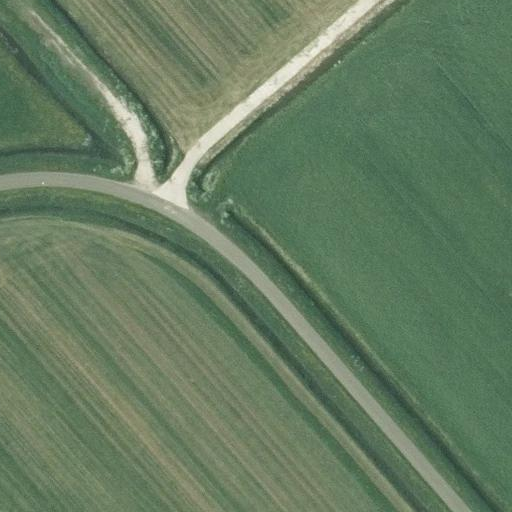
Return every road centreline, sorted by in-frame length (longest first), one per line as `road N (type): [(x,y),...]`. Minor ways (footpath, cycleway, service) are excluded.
road 1 (unclassified): [(0,177),(85,175),(171,206),(249,268),(469,511)]
road 2 (track): [(171,206),(209,142),(370,0)]
road 3 (track): [(137,194),(141,157),(124,118),(14,0)]
